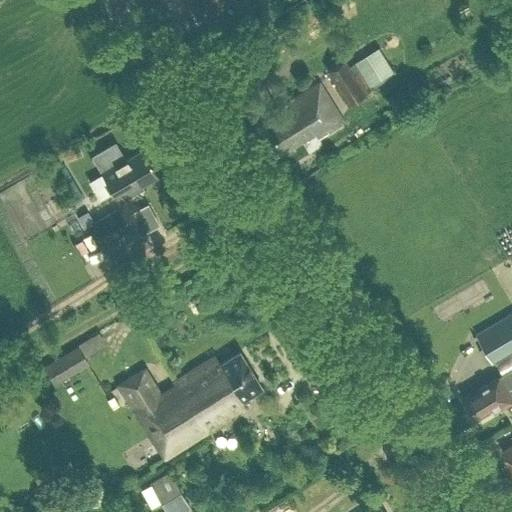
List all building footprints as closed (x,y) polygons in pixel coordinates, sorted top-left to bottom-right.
[(204,21),(225,7),(228,6),(234,14),(251,2),(249,0),(189,0),(204,21)] [(376,48),(355,60),(368,81),(388,68),(376,48)] [(325,70),(346,104),(363,94),(343,59),(325,70)] [(316,137),(343,121),(318,81),(277,106),(280,112),(257,126),(275,155),(313,131),(316,137)] [(132,189),(156,175),(141,149),(124,158),(122,155),(99,169),(118,201),(134,192),(132,189)] [(128,229),(115,208),(92,221),(86,210),(76,216),(83,227),(86,225),(99,246),(128,229)] [(491,361),(511,348),(511,311),(475,333),(491,361)] [(88,362),(78,345),(43,365),(54,384),(88,362)] [(218,362),(214,355),(172,381),(176,387),(161,396),(143,367),(118,384),(164,457),(244,406),(240,399),(261,386),(238,350),(218,362)] [(511,396),(507,388),(511,385),(511,367),(499,375),(476,388),(477,389),(462,398),(472,416),(490,406),(493,411),(511,399),(511,396)] [(295,397),(281,402),(285,413),(299,408),(295,397)] [(511,421),(511,422),(511,423),(511,437),(511,438),(511,439),(511,443),(501,449),(511,467),(511,421)] [(148,481),(166,511),(181,511),(190,507),(168,470),(148,481)]
